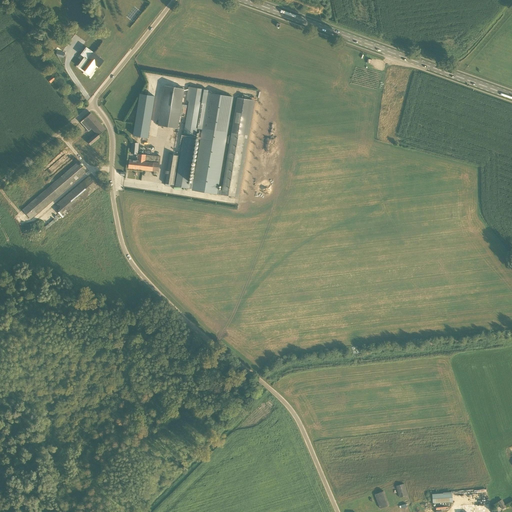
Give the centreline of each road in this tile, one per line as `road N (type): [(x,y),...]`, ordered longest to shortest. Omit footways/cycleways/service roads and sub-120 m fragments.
road 1 (unclassified): [(337,511),(293,410),(136,271),(118,233),(113,137),(95,101)]
road 2 (primary): [(511,96),(244,0)]
road 3 (unclassified): [(95,101),(174,0)]
road 4 (unclassified): [(95,101),(0,186)]
